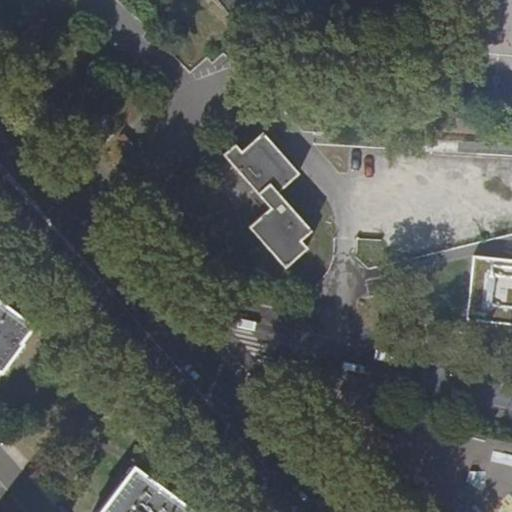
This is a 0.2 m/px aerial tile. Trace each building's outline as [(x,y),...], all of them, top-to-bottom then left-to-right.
[(217,0),(235,19),(256,0),(267,0),(268,1),(268,0),(217,0)] [(265,133),(250,145),(243,151),(237,144),(225,155),(248,182),(256,190),(271,208),(264,214),(249,227),(285,268),(309,247),(302,239),(313,229),(280,191),(300,173),(265,133)] [(271,208),(256,190),(249,196),(264,214),(271,208)] [(398,247),(458,239),(454,206),(393,214),(398,247)] [(502,317),(502,325),(511,325),(511,258),(475,256),(471,315),(502,317)] [(0,297),(0,303),(5,307),(9,303),(0,297)] [(5,307),(0,303),(0,368),(1,368),(20,342),(19,341),(33,321),(9,303),(5,307)] [(177,501),(166,493),(158,487),(160,484),(132,462),(95,511),(199,511),(180,497),(177,501)] [(170,490),(166,493),(177,501),(180,497),(170,490)]
